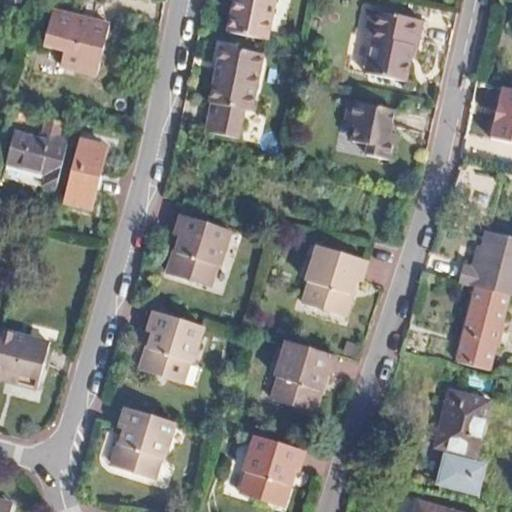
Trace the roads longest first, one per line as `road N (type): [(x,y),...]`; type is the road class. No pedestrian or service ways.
road 1 (residential): [(473,0),(437,161),(326,511)]
road 2 (residential): [(182,0),(152,141),(58,465)]
